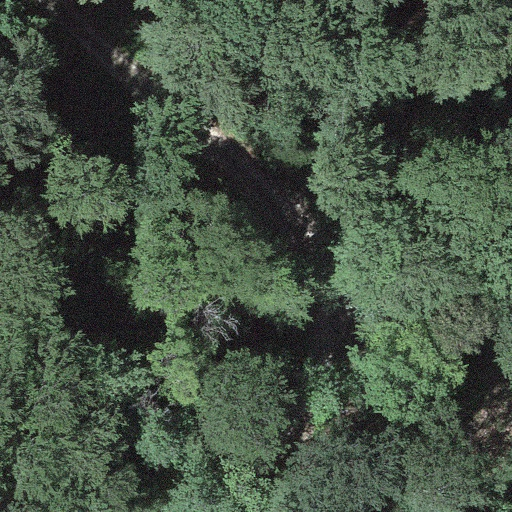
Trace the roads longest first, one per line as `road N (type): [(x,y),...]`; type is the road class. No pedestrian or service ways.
road 1 (track): [(48,0),(104,57),(219,146),(305,235)]
road 2 (track): [(305,235),(324,269),(330,315),(320,371),(226,511)]
